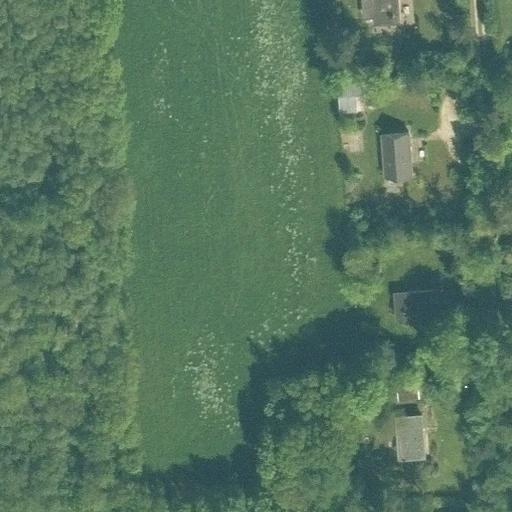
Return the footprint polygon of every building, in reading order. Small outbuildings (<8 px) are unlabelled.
[(362,0),(364,13),(374,13),(374,21),(401,19),(399,0),(362,0)] [(352,107),(351,91),(342,92),(343,107),(352,107)] [(384,130),(386,162),(387,172),(412,171),(411,160),(408,129),(384,130)] [(379,259),(365,260),(365,270),(380,270),(379,259)] [(406,313),(439,310),(437,284),(404,287),(406,313)] [(420,395),(418,379),(397,380),(397,384),(390,385),(391,393),(398,392),(398,397),(420,395)] [(397,412),(399,444),(400,453),(426,452),(425,442),(423,410),(397,412)]
